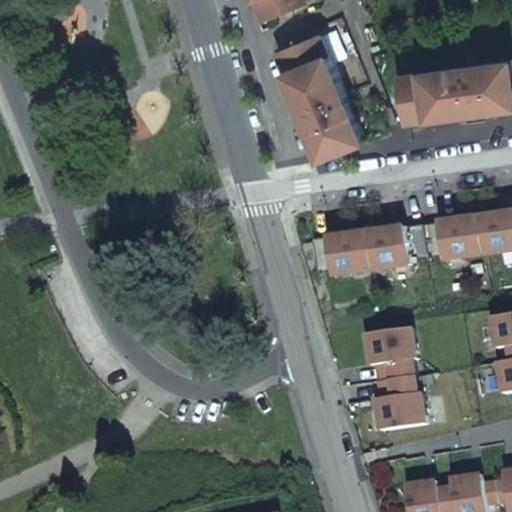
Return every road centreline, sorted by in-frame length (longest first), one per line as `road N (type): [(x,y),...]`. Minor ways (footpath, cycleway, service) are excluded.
road 1 (tertiary): [(260,192),(349,511)]
road 2 (residential): [(260,192),(511,156)]
road 3 (tertiary): [(198,0),(260,192)]
